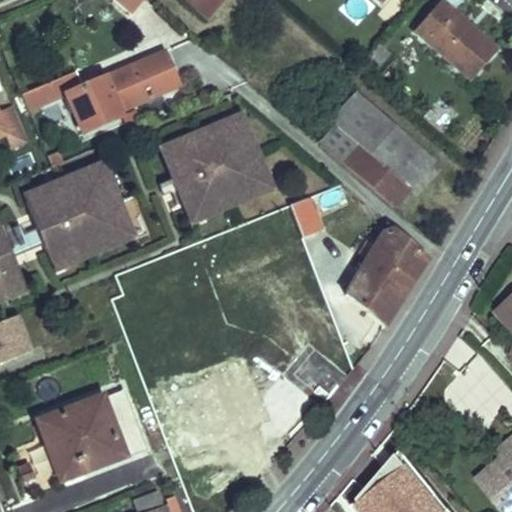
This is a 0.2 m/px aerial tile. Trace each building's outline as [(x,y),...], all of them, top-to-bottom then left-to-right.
[(112,0),(131,16),(144,0),(112,0)] [(187,0),(208,19),(216,11),(203,0),(187,0)] [(225,0),(203,0),(216,11),(225,0)] [(466,30),(468,27),(442,4),(416,32),(470,79),(492,53),(466,30)] [(492,53),(495,50),(468,27),(466,30),(492,53)] [(178,86),(163,53),(105,78),(119,112),(178,86)] [(82,88),(76,72),(21,95),(28,112),(65,96),(81,134),(121,117),(119,112),(105,78),(82,88)] [(332,121),(409,189),(433,162),(355,94),(332,121)] [(0,114),(0,136),(5,134),(11,147),(25,142),(11,110),(0,114)] [(241,115),(222,123),(224,129),(234,125),(237,133),(247,129),(241,115)] [(222,123),(174,143),(177,150),(164,155),(175,183),(179,181),(182,188),(178,189),(190,218),(203,212),(206,217),(253,197),(251,192),(260,188),(257,179),(266,175),(247,129),(237,133),(234,125),(224,129),(222,123)] [(336,125),(319,145),(393,208),(409,189),(336,125)] [(177,150),(174,143),(161,149),(164,155),(177,150)] [(104,163),(85,171),(88,176),(97,172),(100,181),(110,177),(104,163)] [(85,171),(37,191),(40,197),(27,203),(38,231),(42,229),(45,235),(41,237),(53,265),(66,259),(69,265),(117,245),(114,239),(123,235),(120,227),(129,223),(110,177),(100,181),(97,172),(88,176),(85,171)] [(272,189),(266,175),(257,179),(260,188),(251,192),(253,197),(272,189)] [(40,197),(37,191),(24,196),(27,203),(40,197)] [(203,212),(190,218),(192,223),(206,217),(203,212)] [(135,237),(129,223),(120,227),(123,235),(114,239),(117,245),(135,237)] [(382,234),(374,247),(367,259),(345,295),(384,328),(428,258),(394,230),(382,234)] [(8,253),(0,234),(0,302),(8,299),(6,294),(22,287),(11,259),(7,261),(4,254),(8,253)] [(367,259),(374,247),(366,243),(359,255),(367,259)] [(66,259),(53,265),(55,271),(69,265),(66,259)] [(25,293),(22,287),(6,294),(8,299),(25,293)] [(511,300),(498,313),(511,327),(511,300)] [(0,326),(0,362),(29,351),(17,320),(0,326)] [(330,371),(305,350),(287,372),(312,392),(330,371)] [(124,391),(40,423),(59,472),(97,457),(100,464),(146,447),(124,391)] [(511,511),(511,440),(497,453),(502,459),(505,463),(499,468),(496,464),(477,481),(503,511),(511,511)] [(59,472),(61,479),(100,464),(97,457),(59,472)] [(505,463),(502,459),(496,464),(499,468),(505,463)] [(34,478),(29,466),(18,471),(22,482),(34,478)] [(132,501),(136,511),(144,511),(162,505),(157,492),(132,501)]
